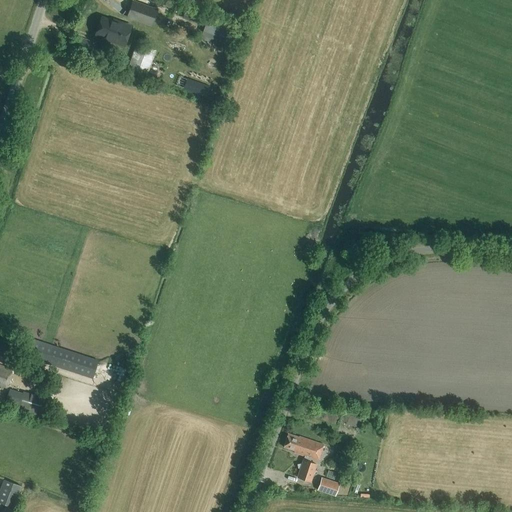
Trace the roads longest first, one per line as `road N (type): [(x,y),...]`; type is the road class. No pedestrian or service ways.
road 1 (tertiary): [(246,511),(308,342),(345,287),(416,251),(511,251)]
road 2 (unclassified): [(0,129),(42,0)]
